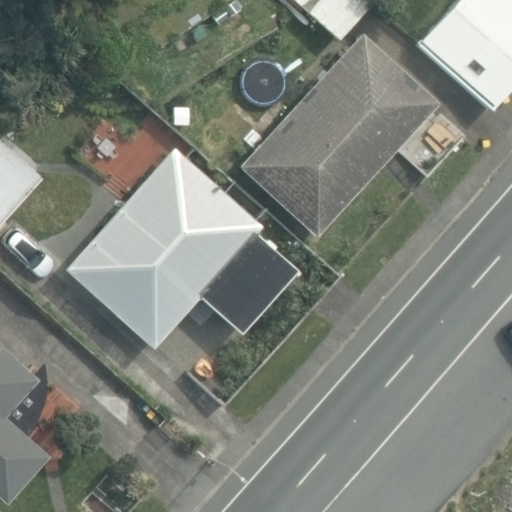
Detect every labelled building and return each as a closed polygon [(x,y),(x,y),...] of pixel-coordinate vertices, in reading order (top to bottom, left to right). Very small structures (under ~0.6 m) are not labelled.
[(291,0),(337,38),(368,2),(365,0),(291,0)] [(511,0),(458,0),(421,45),(492,104),(511,79),(511,0)] [(236,163),(313,234),(434,103),(358,32),(236,163)] [(0,137),(0,175),(37,154),(19,125),(0,137)] [(237,331),(292,268),(251,231),(257,223),(170,145),(62,267),(150,345),(195,294),(237,331)] [(0,233),(17,214),(0,199),(0,233)] [(0,501),(2,504),(46,455),(22,434),(34,416),(40,395),(41,374),(39,363),(30,373),(0,346),(0,501)]
